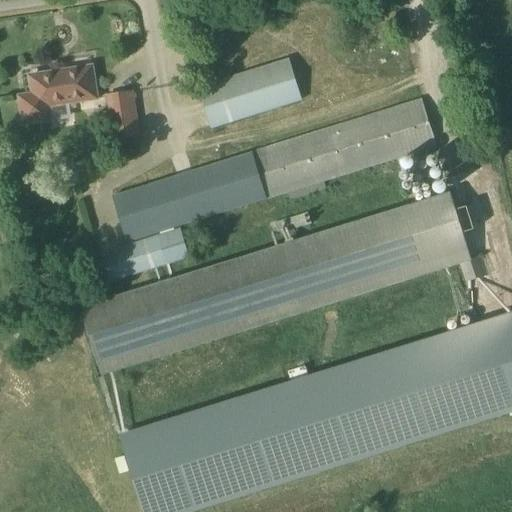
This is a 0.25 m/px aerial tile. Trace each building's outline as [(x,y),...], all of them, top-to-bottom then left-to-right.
[(211,130),(302,102),(289,60),(198,88),(211,130)] [(22,126),(53,121),(51,105),(97,98),(94,67),(30,77),(33,92),(17,94),(22,126)] [(113,141),(139,137),(132,93),(107,97),(113,141)] [(127,245),(188,226),(437,148),(421,100),(112,196),(127,245)] [(101,377),(472,261),(451,193),(80,309),(101,377)] [(108,285),(190,260),(181,230),(100,256),(108,285)] [(73,275),(99,267),(91,240),(64,248),(73,275)] [(511,315),(123,436),(146,511),(192,511),(511,412),(511,315)]
